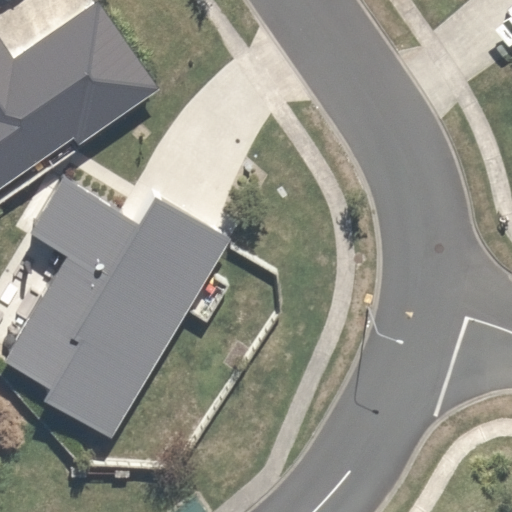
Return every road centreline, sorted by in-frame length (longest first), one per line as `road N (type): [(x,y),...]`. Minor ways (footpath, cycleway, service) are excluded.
road 1 (residential): [(304,0),(382,112),(413,183),(416,308)]
road 2 (residential): [(416,308),(383,424),(314,511)]
